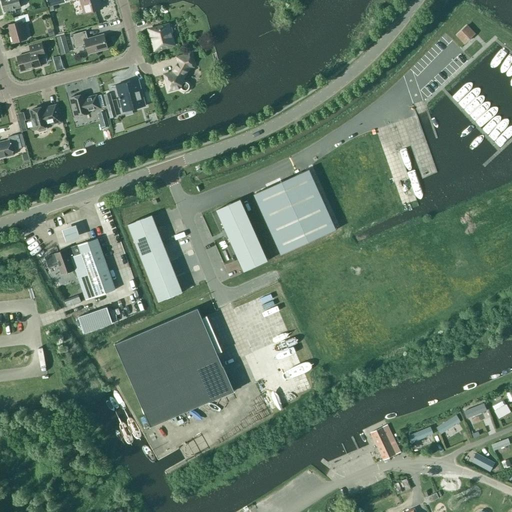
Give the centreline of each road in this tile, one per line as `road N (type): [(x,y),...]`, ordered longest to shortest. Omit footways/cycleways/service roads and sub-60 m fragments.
road 1 (unclassified): [(182,208),(339,136),(454,46)]
road 2 (tertiary): [(166,167),(317,99),(363,62),(417,0)]
road 3 (residential): [(0,65),(7,93),(127,63),(134,48),(121,0)]
road 4 (tertiary): [(0,223),(166,167)]
road 5 (unclassified): [(182,208),(219,299),(271,277)]
